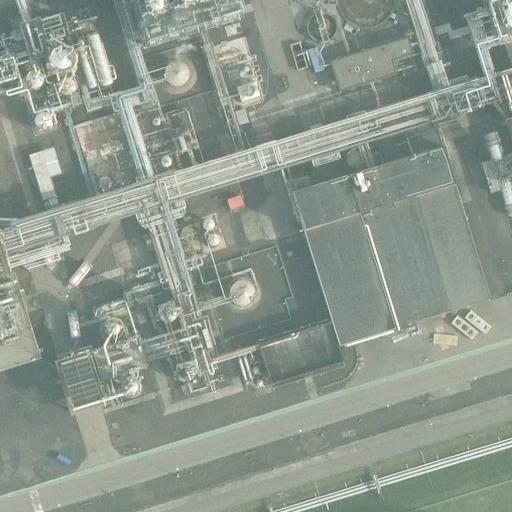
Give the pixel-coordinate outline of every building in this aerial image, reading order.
[(199,28),(236,22),(232,0),(135,0),(143,44),(182,38),(179,23),(198,20),(199,28)] [(379,14),(399,12),(397,0),(342,0),(346,34),(381,30),(379,14)] [(31,94),(32,110),(95,103),(93,89),(105,88),(104,83),(109,65),(78,56),(72,57),(70,43),(65,41),(67,32),(52,27),(72,25),(73,21),(63,18),(29,22),(30,34),(26,50),(12,46),(7,62),(0,60),(0,77),(11,80),(19,80),(21,91),(31,94)] [(408,38),(330,62),(339,93),(396,76),(392,62),(413,56),(408,38)] [(190,72),(190,71),(190,67),(187,63),(183,61),(179,60),(176,60),(171,63),(168,66),(167,71),(168,75),(170,79),(174,82),(177,83),(182,83),(187,80),(189,76),(190,72)] [(511,104),(496,109),(511,159),(511,104)] [(39,181),(62,173),(54,147),(30,155),(39,181)] [(0,368),(56,353),(0,148),(0,368)] [(443,148),(346,177),(358,216),(303,232),(331,325),(259,347),(271,385),(343,363),(338,348),(490,301),(443,148)] [(144,322),(88,339),(103,393),(160,376),(144,322)]
